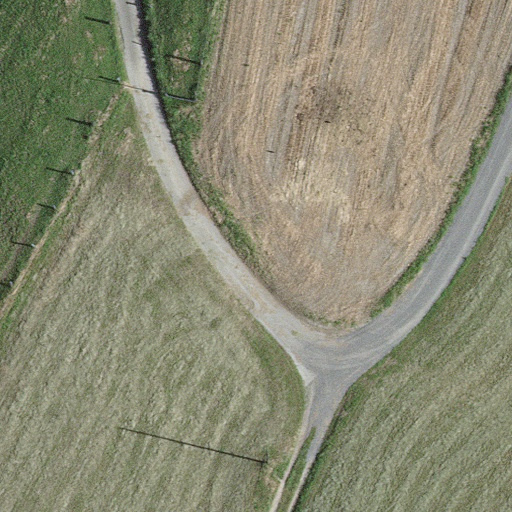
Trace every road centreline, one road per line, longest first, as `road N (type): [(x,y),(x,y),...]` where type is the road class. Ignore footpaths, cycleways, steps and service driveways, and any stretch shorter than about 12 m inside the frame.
road 1 (track): [(130,0),(152,120),(194,205),(264,313),(340,363)]
road 2 (track): [(340,363),(414,318),(484,210),(511,141)]
road 3 (track): [(287,511),(340,363)]
